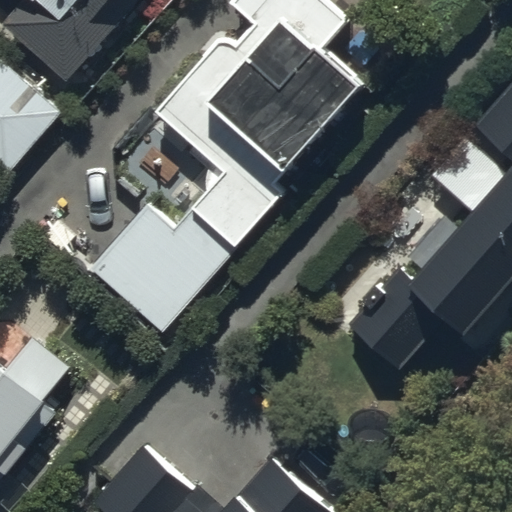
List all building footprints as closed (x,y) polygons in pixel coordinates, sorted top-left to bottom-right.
[(70,79),(135,0),(19,0),(1,22),(70,79)] [(164,328),(287,186),(277,177),(393,42),(345,0),(238,0),(258,17),(240,38),(224,25),(155,105),(225,165),(178,220),(149,196),(89,265),(164,328)] [(64,106),(1,53),(0,54),(0,165),(9,173),(64,106)] [(511,82),(480,120),(511,146),(511,162),(507,168),(467,133),(433,173),(474,208),(418,274),(402,259),(350,319),(405,367),(449,316),(472,336),(511,289),(511,82)] [(0,478),(57,408),(45,397),(73,362),(36,331),(13,360),(0,349),(0,478)] [(334,511),(337,509),(273,453),(227,505),(196,479),(193,482),(144,439),(94,497),(110,511),(334,511)]
